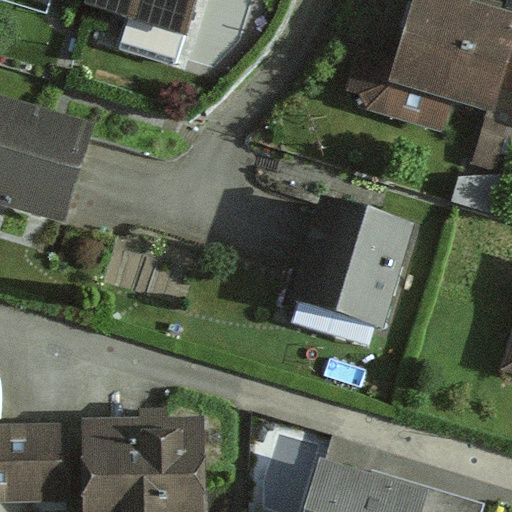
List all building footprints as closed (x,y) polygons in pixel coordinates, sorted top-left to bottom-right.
[(195,0),(90,0),(87,12),(185,38),(195,0)] [(511,125),(511,31),(433,14),(418,77),(367,66),(355,116),(457,139),(462,114),(511,125)] [(23,218),(79,235),(106,145),(0,113),(0,235),(17,241),(23,218)] [(394,341),(421,242),(328,216),(301,315),(394,341)] [(511,337),(503,372),(511,374),(511,337)] [(0,511),(64,510),(62,435),(0,436),(0,511)] [(89,511),(207,511),(205,436),(87,440),(89,511)] [(320,466),(306,511),(485,511),(487,509),(372,474),(370,481),(320,466)]
